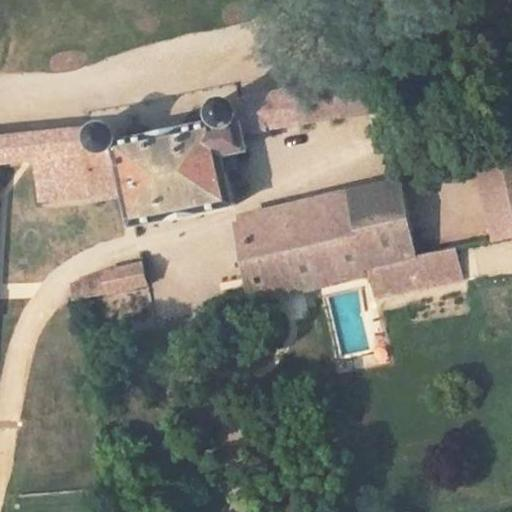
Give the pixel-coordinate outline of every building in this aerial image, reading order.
[(244,186),(240,160),(253,158),(250,140),(396,118),(390,78),(244,100),(233,99),(230,100),(226,102),(223,105),(221,108),(220,113),(219,124),(130,140),(128,131),(125,128),(120,126),(113,125),(98,127),(0,141),(0,168),(41,165),(42,169),(90,166),(97,205),(132,200),(139,229),(239,210),(235,188),(244,186)] [(511,250),(511,164),(480,172),(495,254),(511,250)] [(97,205),(90,166),(42,169),(48,206),(97,205)] [(420,267),(407,188),(236,227),(254,309),(369,285),(372,294),(422,282),(420,267)] [(152,292),(146,268),(107,274),(78,290),(81,305),(152,292)]
